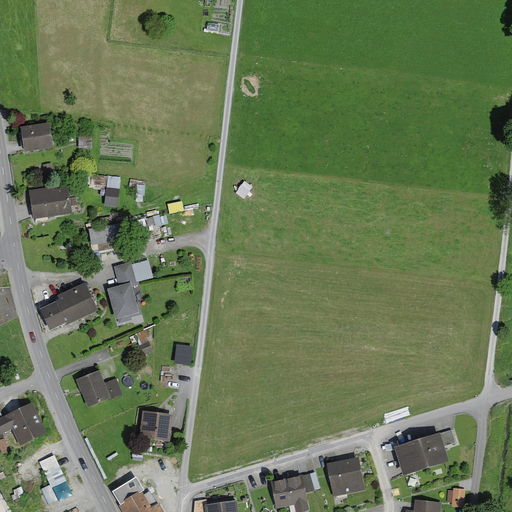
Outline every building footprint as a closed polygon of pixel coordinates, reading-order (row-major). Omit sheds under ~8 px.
[(50,124),(26,127),(29,150),(53,147),(50,124)] [(95,170),(95,181),(107,181),(107,202),(121,202),(121,170),(95,170)] [(71,187),(35,191),(38,217),(74,213),(71,187)] [(171,209),(186,206),(183,196),(169,200),(171,209)] [(111,212),(98,214),(99,224),(113,222),(111,212)] [(139,226),(148,228),(149,218),(140,217),(139,226)] [(92,243),(125,241),(124,222),(91,224),(92,243)] [(123,286),(114,287),(121,323),(144,318),(138,285),(140,285),(136,262),(119,265),(123,286)] [(86,285),(48,302),(59,327),(98,310),(86,285)] [(0,293),(0,321),(16,314),(6,291),(0,293)] [(146,325),(131,331),(140,351),(154,345),(146,325)] [(178,341),(176,360),(193,361),(195,343),(178,341)] [(102,369),(79,379),(90,405),(108,397),(109,401),(124,394),(117,377),(107,381),(102,369)] [(44,431),(31,403),(12,412),(24,439),(44,431)] [(174,412),(147,410),(146,437),(173,438),(174,412)] [(444,432),(400,447),(408,471),(452,457),(444,432)] [(57,450),(48,453),(46,448),(38,450),(50,485),(67,479),(57,450)] [(360,458),(332,462),(337,491),(365,486),(360,458)] [(307,476),(278,481),(281,505),(311,500),(307,476)] [(163,511),(149,488),(123,503),(127,511),(163,511)] [(469,491),(459,490),(458,504),(468,505),(469,491)] [(410,511),(439,511),(440,501),(419,499),(418,511),(411,510),(410,511)] [(237,511),(237,502),(211,504),(211,511),(237,511)]
